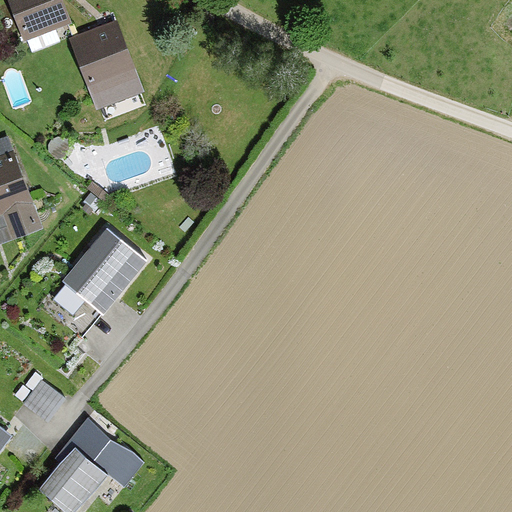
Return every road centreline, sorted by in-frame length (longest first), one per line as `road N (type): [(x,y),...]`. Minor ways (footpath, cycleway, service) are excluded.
road 1 (residential): [(352,66),(113,392)]
road 2 (residential): [(219,0),(352,66)]
